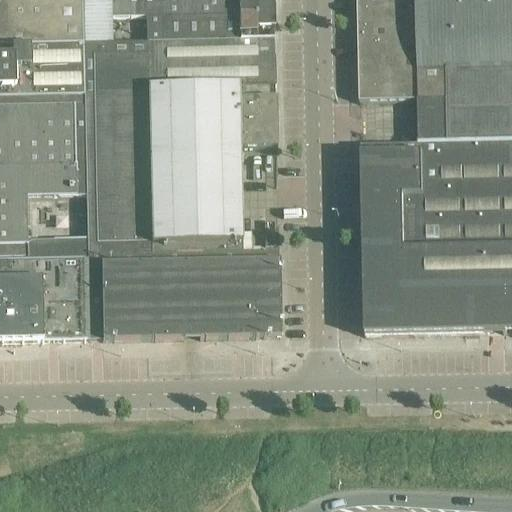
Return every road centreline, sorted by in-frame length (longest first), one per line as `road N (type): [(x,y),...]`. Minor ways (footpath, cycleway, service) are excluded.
road 1 (unclassified): [(332,394),(323,0)]
road 2 (unclassified): [(0,402),(332,394)]
road 3 (unclassified): [(332,394),(511,392)]
road 4 (tertiary): [(464,511),(375,500),(310,511)]
